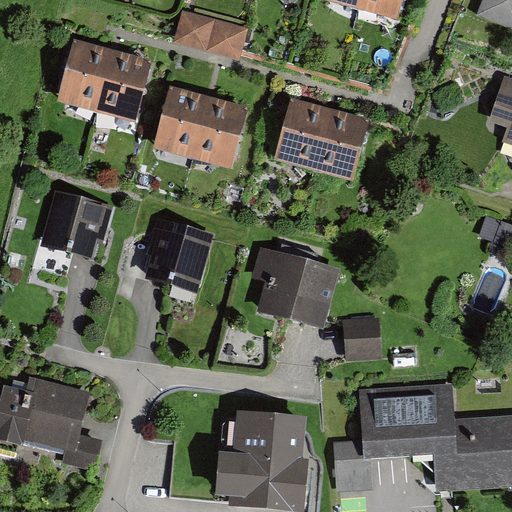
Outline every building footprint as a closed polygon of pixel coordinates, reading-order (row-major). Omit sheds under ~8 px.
[(359,0),(316,0),(316,1),(357,11),(359,0)] [(400,0),(359,0),(357,11),(395,21),(400,0)] [(511,0),(486,0),(479,19),(511,31),(511,0)] [(244,33),(182,16),(173,47),(236,64),(244,33)] [(115,57),(74,46),(58,105),(99,116),(115,57)] [(151,67),(115,57),(99,116),(134,126),(151,67)] [(511,82),(506,80),(490,130),(508,136),(505,144),(511,146),(511,82)] [(208,102),(169,90),(152,149),(190,160),(208,102)] [(248,114),(208,102),(190,160),(230,172),(248,114)] [(327,114),(286,102),(269,163),(309,174),(327,114)] [(366,125),(327,114),(309,174),(348,185),(366,125)] [(114,213),(62,197),(46,247),(92,261),(96,247),(103,249),(114,213)] [(511,242),(511,238),(511,224),(489,219),(485,236),(511,242)] [(213,239),(160,222),(147,261),(153,263),(147,281),(195,297),(213,239)] [(339,273),(262,251),(253,283),(266,287),(258,316),(321,335),(339,273)] [(380,319),(345,321),(347,363),(382,362),(380,319)] [(27,398),(3,393),(0,407),(0,447),(18,451),(20,445),(63,454),(60,466),(95,474),(102,444),(82,440),(91,398),(30,384),(27,398)] [(454,389),(363,392),(364,447),(337,448),(338,492),(370,491),(369,458),(435,457),(435,492),(511,489),(511,417),(455,419),(454,389)] [(89,417),(85,433),(110,439),(114,424),(89,417)] [(293,427),(213,421),(208,498),(287,504),(293,427)]
